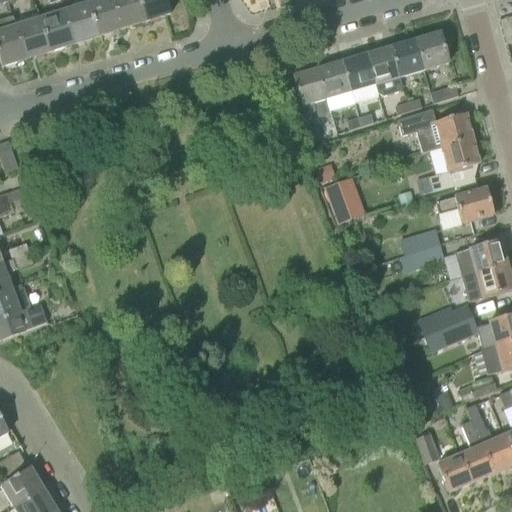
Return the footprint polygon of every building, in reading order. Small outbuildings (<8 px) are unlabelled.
[(121,32),(111,0),(108,0),(87,7),(97,39),(121,32)] [(111,0),(121,32),(145,24),(138,0),(111,0)] [(170,16),(164,0),(138,0),(145,24),(170,16)] [(63,15),(73,47),(97,39),(87,7),(63,15)] [(39,22),(49,54),(73,47),(63,15),(39,22)] [(0,65),(1,69),(25,62),(15,30),(16,30),(13,20),(0,23),(0,65)] [(25,62),(49,54),(39,22),(16,30),(15,30),(25,62)] [(422,73),(448,66),(439,36),(414,43),(422,73)] [(422,73),(414,43),(390,50),(398,80),(399,80),(422,73)] [(366,57),(374,87),(375,87),(378,97),(383,99),(399,94),(402,89),(399,80),(398,80),(390,50),(366,57)] [(350,94),(374,87),(366,57),(342,64),(350,94)] [(350,94),(342,64),(317,72),(326,101),(329,112),(353,105),(350,94)] [(315,113),(312,105),(326,101),(317,72),(280,82),(307,153),(314,150),(311,141),(300,108),(301,108),(305,116),(315,113)] [(457,99),(454,88),(429,96),(432,106),(457,99)] [(419,102),(406,106),(408,115),(421,111),(419,102)] [(397,118),(408,115),(406,106),(394,110),(397,118)] [(432,112),(397,123),(401,138),(416,134),(422,156),(440,150),(472,141),(471,139),(473,138),(471,129),(469,130),(465,117),(435,125),(432,112)] [(371,117),(358,121),(360,130),(373,126),(371,117)] [(349,134),(360,130),(358,121),(347,124),(349,134)] [(311,141),(314,150),(334,144),(331,135),(311,141)] [(416,183),(420,197),(453,188),(450,175),(479,166),(475,153),(477,153),(475,144),(473,144),(472,141),(440,150),(447,175),(416,183)] [(0,146),(0,164),(5,179),(19,174),(8,144),(0,146)] [(313,171),(320,189),(336,183),(329,165),(313,171)] [(323,191),(336,228),(364,218),(351,181),(323,191)] [(7,196),(10,204),(24,200),(21,191),(7,196)] [(493,218),(486,192),(454,200),(454,201),(435,206),(438,218),(457,213),(460,227),(493,218)] [(412,203),(409,194),(398,198),(400,207),(412,203)] [(0,208),(10,204),(7,196),(0,198),(0,208)] [(0,219),(14,215),(10,204),(0,208),(0,219)] [(404,259),(411,256),(439,247),(435,232),(400,243),(404,259)] [(503,255),(500,243),(455,255),(462,280),(506,268),(506,265),(508,264),(505,255),(503,255)] [(12,261),(29,255),(26,247),(9,253),(12,261)] [(444,264),(439,247),(411,256),(416,273),(444,264)] [(0,295),(10,292),(4,275),(32,265),(29,255),(12,261),(13,263),(1,267),(0,265),(0,295)] [(469,305),(511,293),(511,288),(510,280),(511,279),(510,271),(508,272),(506,268),(462,280),(469,305)] [(0,342),(46,325),(41,311),(30,315),(29,310),(30,309),(23,290),(22,291),(20,288),(10,292),(0,295),(0,342)] [(434,335),(471,320),(466,308),(452,314),(450,310),(427,319),(434,335)] [(511,318),(488,325),(494,349),(511,343),(511,318)] [(441,352),(478,336),(471,320),(434,335),(441,352)] [(511,343),(494,349),(480,353),(487,378),(511,371),(511,343)] [(398,388),(406,385),(402,376),(394,380),(398,388)] [(463,406),(497,392),(492,380),(457,394),(463,406)] [(453,407),(447,394),(434,400),(440,413),(453,407)] [(511,409),(511,399),(509,394),(499,398),(505,412),(511,409)] [(511,461),(502,439),(491,443),(487,431),(485,432),(477,413),(486,410),(484,404),(465,411),(470,423),(469,424),(476,437),(493,476),(511,468),(511,461)] [(461,428),(471,452),(459,457),(471,486),(493,476),(476,437),(469,424),(461,428)] [(511,461),(511,434),(502,439),(511,461)] [(437,461),(428,437),(416,441),(424,465),(437,461)] [(25,467),(19,456),(18,454),(0,463),(0,475),(2,480),(25,467)] [(436,467),(448,495),(471,486),(459,457),(436,467)] [(42,492),(29,471),(0,487),(14,509),(42,492)] [(280,488),(276,474),(265,477),(269,492),(280,488)] [(232,501),(240,498),(236,487),(228,490),(232,501)] [(15,511),(54,511),(42,492),(14,509),(15,511)]
